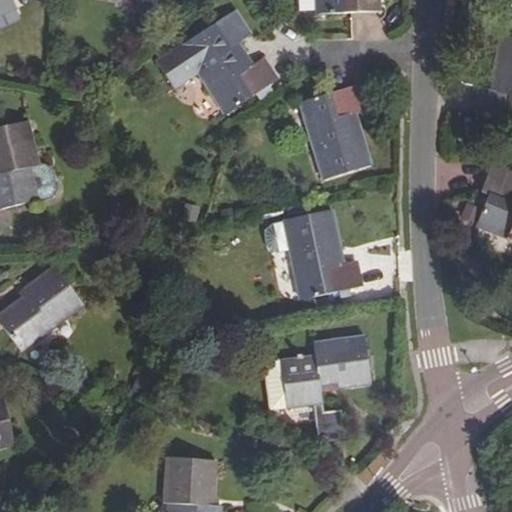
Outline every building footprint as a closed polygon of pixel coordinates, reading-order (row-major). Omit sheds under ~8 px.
[(0,0),(0,18),(15,12),(9,0),(0,0)] [(377,0),(301,0),(302,12),(318,12),(319,14),(378,14),(377,0)] [(244,54),(223,21),(182,46),(226,114),(275,81),(263,60),(245,71),(238,59),(244,54)] [(511,120),(511,38),(501,36),(495,79),(501,80),(499,93),(480,90),(475,115),(511,120)] [(367,110),(359,85),(301,103),(325,182),(370,167),(358,126),(351,128),(348,116),(367,110)] [(0,211),(37,202),(30,169),(38,167),(28,123),(0,130),(0,211)] [(43,165),(38,167),(30,169),(37,202),(53,197),(57,190),(51,169),(43,165)] [(511,178),(498,173),(477,226),(511,240),(511,178)] [(285,221),(285,223),(274,225),(267,231),(267,241),(271,251),(280,253),(292,251),(302,301),(361,287),(356,262),(336,266),(334,253),(340,251),(332,211),(285,221)] [(83,307),(54,267),(26,287),(32,296),(24,301),(22,299),(0,314),(0,324),(22,353),(83,307)] [(338,385),(339,389),(370,385),(365,339),(312,346),(314,358),(264,365),(270,413),(314,406),(318,442),(344,439),(341,411),(323,413),(320,387),(338,385)] [(0,448),(14,446),(3,398),(0,398),(0,448)] [(215,463),(168,460),(165,505),(175,506),(174,511),(221,511),(221,508),(209,507),(210,492),(213,492),(215,463)]
